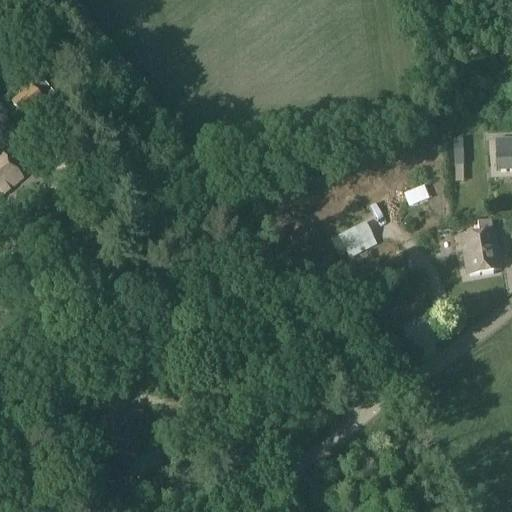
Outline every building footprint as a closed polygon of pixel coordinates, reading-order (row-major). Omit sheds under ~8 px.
[(5,116),(19,130),(41,108),(27,94),(5,116)] [(511,140),(494,142),(496,172),(511,171),(511,140)] [(0,206),(19,191),(0,168),(0,206)] [(349,243),(367,234),(360,221),(343,230),(349,243)] [(491,232),(478,234),(459,238),(466,276),(499,271),(492,232),(491,232)] [(76,302),(101,290),(90,266),(65,278),(76,302)] [(374,279),(387,295),(398,287),(385,270),(374,279)] [(0,334),(8,328),(0,316),(0,334)] [(126,420),(125,427),(122,426),(117,452),(111,451),(109,462),(134,466),(141,430),(140,430),(141,423),(126,420)]
